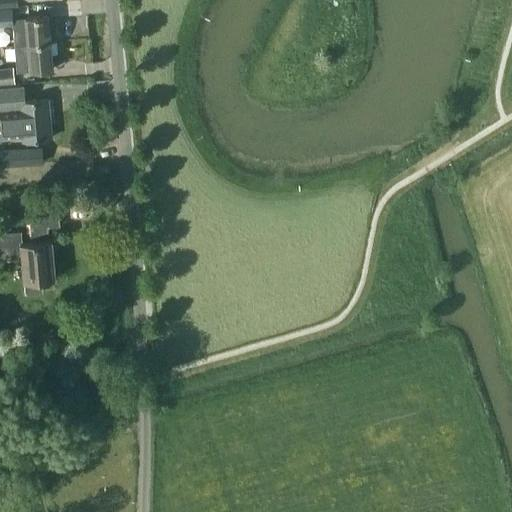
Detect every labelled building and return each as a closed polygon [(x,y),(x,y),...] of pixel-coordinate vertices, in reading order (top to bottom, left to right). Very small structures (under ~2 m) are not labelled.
[(26,44),(50,42),(48,15),(24,17),(24,18),(13,19),(14,28),(24,27),(26,44)] [(28,71),(53,69),(50,42),(26,44),(15,45),(17,71),(28,70),(28,71)] [(0,83),(11,82),(9,67),(0,67),(0,83)] [(0,116),(2,138),(22,136),(22,140),(50,137),(47,98),(23,100),(21,85),(0,87),(0,116)] [(3,149),(4,164),(44,162),(43,147),(3,149)] [(41,292),(40,280),(55,279),(51,239),(47,239),(46,228),(59,226),(57,209),(28,211),(31,241),(20,242),(19,231),(0,232),(0,259),(20,258),(22,281),(23,281),(25,294),(41,292)]
